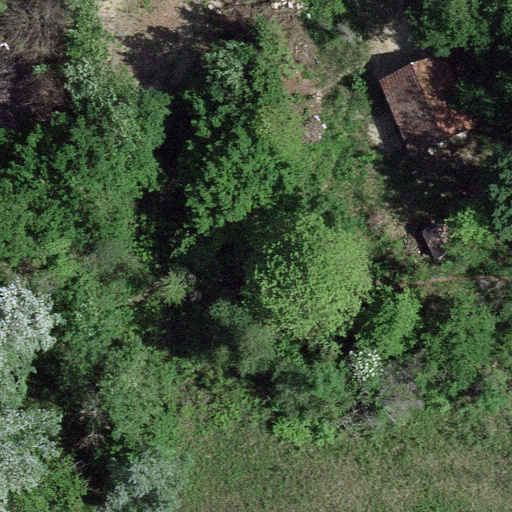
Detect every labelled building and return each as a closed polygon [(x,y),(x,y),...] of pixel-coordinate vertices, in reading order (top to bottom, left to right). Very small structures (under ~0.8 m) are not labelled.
[(56,0),(122,127),(197,89),(150,0),(56,0)] [(272,27),(272,0),(210,0),(210,26),(272,27)] [(0,161),(62,126),(4,25),(0,27),(0,161)] [(428,53),(379,73),(398,120),(447,100),(428,53)] [(407,144),(459,128),(452,106),(400,123),(407,144)]
